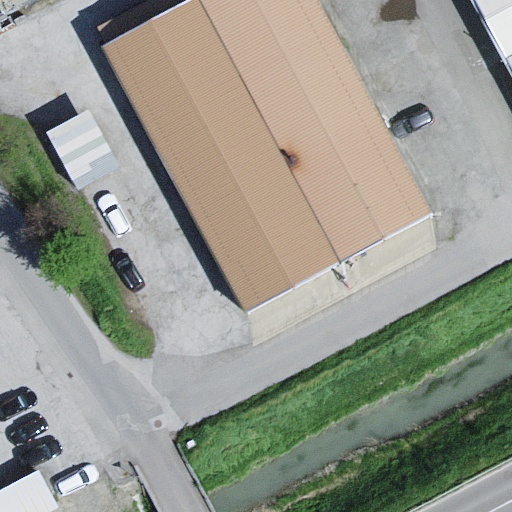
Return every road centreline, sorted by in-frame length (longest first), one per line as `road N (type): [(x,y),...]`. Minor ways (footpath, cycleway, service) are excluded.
road 1 (residential): [(511,233),(137,431)]
road 2 (unclassified): [(0,239),(137,431)]
